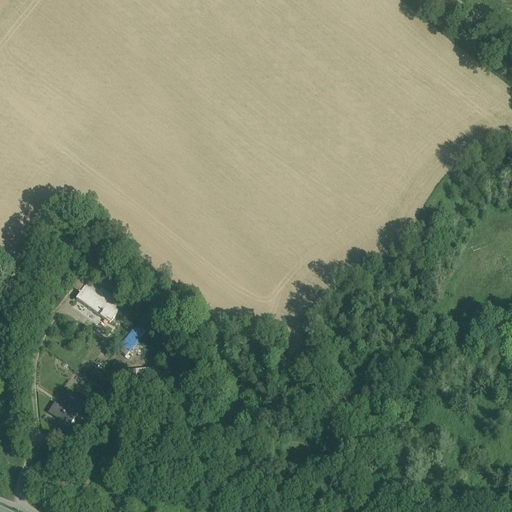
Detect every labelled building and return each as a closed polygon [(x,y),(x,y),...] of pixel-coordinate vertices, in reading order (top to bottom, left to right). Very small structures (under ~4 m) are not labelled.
[(80,293),(89,281),(78,273),(69,285),(80,293)] [(116,301),(89,281),(80,293),(76,299),(110,324),(119,312),(124,316),(128,311),(123,307),(125,303),(118,297),(116,301)] [(139,324),(118,350),(126,357),(147,331),(139,324)] [(181,366),(128,371),(130,392),(183,387),(181,366)] [(69,391),(59,405),(55,403),(49,411),(61,419),(60,421),(69,427),(78,414),(74,411),(82,400),(69,391)] [(61,419),(49,411),(48,413),(60,421),(61,419)]
